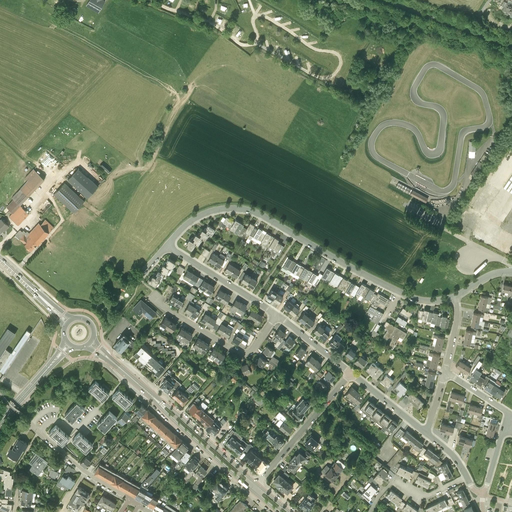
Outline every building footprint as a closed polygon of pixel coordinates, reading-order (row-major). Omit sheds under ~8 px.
[(90,0),(86,7),(99,14),(106,2),(103,1),(102,0),(90,0)] [(511,0),(501,0),(501,1),(504,3),(502,6),(505,7),(505,8),(507,9),(508,8),(510,9),(510,10),(510,11),(511,11),(511,12),(511,11),(511,0)] [(482,163),(479,161),(471,174),(474,176),(482,163)] [(13,213),(20,205),(45,179),(33,169),(25,177),(28,180),(12,198),(13,199),(6,207),(13,213)] [(87,198),(97,187),(78,169),(67,180),(87,198)] [(398,182),(396,187),(408,193),(410,189),(398,182)] [(74,212),(84,201),(65,183),(54,194),(74,212)] [(413,190),(410,194),(425,202),(428,198),(413,190)] [(29,214),(20,205),(13,213),(9,216),(19,225),(29,214)] [(226,226),(234,231),(239,222),(235,219),(234,221),(226,217),(223,223),(227,225),(226,226)] [(0,233),(4,229),(5,231),(10,226),(2,218),(0,220),(0,233)] [(36,247),(39,243),(49,232),(54,227),(46,219),(41,224),(39,223),(26,236),(20,230),(17,233),(15,235),(20,239),(24,243),(31,250),(35,246),(36,247)] [(242,236),(245,232),(244,231),(246,229),(242,226),(244,224),(239,222),(234,231),(242,236)] [(251,240),(253,236),(257,229),(253,227),(254,225),(250,222),(246,229),(244,231),(245,232),(250,234),(248,238),(246,241),(249,243),(251,240)] [(208,229),(206,231),(209,233),(211,235),(212,232),(215,228),(209,224),(206,228),(208,229)] [(257,229),(253,236),(261,241),(265,234),(261,232),(262,230),(258,227),(257,229)] [(209,233),(206,231),(202,229),(200,233),(201,234),(200,236),(202,238),(205,239),(209,233)] [(268,248),(269,246),(273,239),(269,237),(271,234),(266,232),(265,234),(261,241),(265,243),(263,245),(268,248)] [(195,238),(193,241),(196,243),(198,244),(202,238),(200,236),(196,234),(193,237),(195,238)] [(279,239),(275,237),(273,239),(268,248),(279,255),(284,247),(281,245),(282,244),(277,241),(279,239)] [(196,243),(193,241),(189,238),(187,242),(188,243),(186,246),(192,249),(196,243)] [(218,256),(214,263),(220,267),(225,258),(228,259),(231,254),(229,252),(226,257),(220,253),(218,256)] [(208,260),(214,263),(218,256),(213,253),(208,260)] [(283,266),(287,269),(291,271),(295,264),(291,262),(292,260),(288,257),(283,266)] [(168,263),(166,265),(170,268),(171,269),(173,266),(175,262),(169,258),(166,262),(168,263)] [(297,279),(299,276),(303,269),(299,267),(301,264),(296,262),(295,264),(291,271),(289,274),(297,279)] [(225,270),(231,273),(235,267),(229,263),(225,270)] [(162,268),(161,271),(165,274),(165,273),(166,274),(170,268),(166,265),(163,264),(161,268),(162,268)] [(231,273),(236,277),(241,270),(235,267),(231,273)] [(299,276),(307,281),(311,274),(307,271),(309,269),(304,267),(303,269),(299,276)] [(321,277),(325,279),(324,282),(328,285),(329,281),(333,274),(330,272),(331,270),(327,267),(321,277)] [(156,277),(160,279),(161,280),(165,274),(161,271),(158,269),(156,273),(157,274),(156,277)] [(183,277),(189,280),(193,273),(188,270),(183,277)] [(311,274),(307,281),(316,285),(320,279),(316,276),(317,274),(313,272),(311,274)] [(329,281),(337,286),(342,279),(338,277),(339,275),(335,272),(333,274),(329,281)] [(193,273),(189,280),(194,284),(198,276),(193,273)] [(245,273),(241,280),(247,284),(251,277),(245,273)] [(160,279),(156,277),(153,275),(151,279),(150,278),(148,281),(156,286),(158,281),(160,279)] [(251,277),(247,284),(252,287),(257,280),(251,277)] [(343,277),(342,279),(337,286),(346,291),(350,284),(346,282),(347,279),(343,277)] [(209,283),(204,280),(199,287),(205,290),(209,283)] [(354,296),(356,292),(358,289),(354,286),(355,284),(351,282),(350,284),(346,291),(354,296)] [(205,290),(203,292),(209,295),(214,286),(209,283),(205,290)] [(363,296),(364,297),(368,290),(364,288),(366,285),(361,283),(358,289),(356,292),(363,296)] [(503,284),(501,294),(504,295),(505,291),(509,292),(510,285),(503,284)] [(364,297),(372,302),(376,295),(373,292),(374,290),(370,288),(368,290),(364,297)] [(277,292),(271,289),(267,296),(273,299),(277,292)] [(215,297),(221,300),(225,293),(220,290),(215,297)] [(277,292),(273,299),(279,303),(283,296),(277,292)] [(169,300),(174,304),(179,297),(173,293),(169,300)] [(226,303),(230,296),(225,293),(221,300),(226,303)] [(372,302),(370,306),(376,309),(380,302),(383,304),(387,306),(391,300),(378,293),(376,295),(372,302)] [(479,302),(487,303),(490,304),(491,297),(481,295),(479,302)] [(174,304),(180,307),(184,300),(179,297),(174,304)] [(231,307),(237,310),(241,303),(236,299),(231,307)] [(150,318),(152,316),(155,312),(141,300),(133,308),(137,312),(140,315),(143,312),(150,318)] [(289,300),(284,306),(289,311),(294,304),(289,300)] [(487,303),(479,302),(478,308),(488,310),(489,308),(490,304),(487,303)] [(185,310),(190,314),(195,306),(189,303),(185,310)] [(241,303),(237,310),(242,313),(246,306),(241,303)] [(294,304),(289,311),(294,315),(299,309),(294,304)] [(400,311),(402,312),(409,316),(412,312),(410,311),(412,307),(407,304),(404,308),(403,307),(400,311)] [(200,310),(195,306),(190,314),(196,317),(200,310)] [(374,315),(371,320),(373,321),(377,324),(383,313),(379,311),(376,309),(370,306),(367,311),(374,315)] [(251,323),(253,320),(257,313),(252,309),(246,318),(247,319),(246,320),(251,323)] [(423,311),(419,310),(417,318),(426,321),(428,312),(429,310),(424,309),(423,311)] [(426,321),(435,323),(437,316),(438,312),(433,311),(433,313),(428,312),(426,321)] [(304,312),(299,319),(304,323),(309,317),(304,312)] [(398,315),(395,319),(404,325),(409,316),(402,312),(401,313),(402,314),(400,317),(398,315)] [(205,313),(201,320),(206,324),(211,316),(205,313)] [(262,316),(257,313),(253,320),(258,323),(262,316)] [(442,317),(437,316),(435,323),(435,324),(447,327),(449,319),(446,318),(447,316),(442,315),(442,317)] [(211,316),(206,324),(212,327),(216,320),(211,316)] [(161,324),(166,328),(171,321),(165,317),(161,324)] [(309,317),(304,323),(309,327),(314,321),(309,317)] [(471,326),(481,328),(481,325),(478,324),(479,320),(472,319),(471,326)] [(176,324),(171,321),(166,328),(172,332),(176,324)] [(396,327),(386,321),(383,327),(388,330),(383,337),(389,340),(396,327)] [(222,333),(227,326),(221,323),(217,330),(222,333)] [(319,324),(314,331),(319,335),(324,329),(319,324)] [(227,326),(222,333),(228,337),(232,330),(227,326)] [(396,327),(389,340),(390,341),(387,346),(392,349),(396,343),(394,343),(398,336),(403,339),(407,333),(396,327)] [(177,335),(182,339),(187,331),(181,328),(177,335)] [(279,328),(274,335),(279,339),(284,333),(279,328)] [(324,329),(319,335),(324,339),(329,333),(324,329)] [(0,373),(12,355),(24,338),(26,335),(27,333),(24,330),(8,353),(2,349),(12,335),(4,330),(0,335),(0,373)] [(466,330),(464,337),(475,339),(476,332),(466,330)] [(187,331),(182,339),(180,341),(185,345),(187,342),(188,342),(192,335),(187,331)] [(237,333),(233,340),(238,343),(243,336),(237,333)] [(329,343),(334,347),(339,341),(341,337),(336,333),(334,336),(329,343)] [(114,345),(121,351),(124,347),(131,341),(127,337),(124,334),(114,345)] [(442,344),(444,337),(433,335),(433,337),(436,338),(435,342),(442,344)] [(243,336),(238,343),(244,347),(248,340),(243,336)] [(294,340),(289,336),(284,343),(289,347),(294,340)] [(464,337),(463,343),(473,345),(475,339),(464,337)] [(203,341),(198,338),(193,346),(199,349),(203,341)] [(204,352),(209,345),(203,341),(199,349),(204,352)] [(344,345),(339,341),(334,347),(339,351),(344,345)] [(440,350),(442,344),(435,342),(434,346),(431,345),(430,348),(440,350)] [(133,354),(137,357),(145,348),(141,345),(133,354)] [(263,351),(270,356),(273,350),(267,346),(263,351)] [(306,351),(301,346),(295,353),(300,358),(306,351)] [(137,357),(140,360),(148,351),(145,348),(137,357)] [(209,355),(207,358),(212,361),(214,360),(213,360),(214,359),(219,351),(214,348),(209,355)] [(350,348),(345,354),(351,358),(356,352),(350,348)] [(148,351),(140,360),(144,363),(151,354),(148,351)] [(225,355),(219,351),(214,359),(213,360),(214,360),(215,359),(220,362),(225,355)] [(432,356),(431,360),(438,362),(439,355),(429,352),(428,355),(432,356)] [(147,367),(147,366),(155,357),(151,354),(144,363),(143,363),(147,367)] [(306,362),(311,366),(316,360),(311,355),(306,362)] [(360,355),(355,361),(361,366),(366,360),(360,355)] [(266,361),(260,356),(256,362),(263,366),(266,361)] [(270,359),(278,365),(281,361),(273,356),(272,357),(270,359)] [(147,366),(150,369),(158,360),(155,357),(147,366)] [(278,365),(270,359),(268,362),(275,366),(274,368),(276,369),(278,365)] [(428,359),(426,366),(436,368),(438,362),(431,360),(428,359)] [(150,369),(154,372),(162,364),(158,360),(150,369)] [(316,360),(311,366),(316,370),(321,364),(316,360)] [(459,360),(456,366),(461,369),(465,364),(459,360)] [(247,363),(241,365),(244,373),(250,370),(247,363)] [(371,363),(365,370),(372,375),(372,376),(376,379),(383,370),(379,367),(377,369),(371,363)] [(468,366),(465,364),(461,369),(467,373),(473,364),(471,363),(468,366)] [(162,364),(154,372),(154,373),(157,376),(165,367),(162,364)] [(474,368),(470,373),(472,374),(470,378),(475,381),(479,375),(480,374),(482,371),(477,368),(479,366),(477,364),(475,367),(477,368),(476,369),(474,368)] [(223,370),(217,376),(222,381),(228,374),(223,370)] [(324,375),(331,381),(335,376),(329,370),(324,375)] [(426,378),(433,380),(435,373),(425,370),(424,373),(427,374),(426,378)] [(163,380),(163,381),(162,382),(163,383),(161,385),(161,386),(161,387),(163,389),(164,388),(168,391),(172,386),(177,390),(177,389),(181,384),(167,371),(163,375),(166,378),(164,380),(163,380)] [(382,383),(388,387),(390,389),(392,387),(390,385),(394,380),(386,374),(384,377),(385,378),(382,383)] [(483,385),(485,382),(488,377),(486,375),(485,377),(480,374),(479,375),(475,381),(480,384),(481,383),(483,385)] [(484,387),(489,390),(495,381),(490,378),(488,377),(485,382),(487,384),(484,387)] [(426,388),(431,389),(433,380),(426,378),(425,382),(422,381),(421,384),(426,385),(426,388)] [(285,382),(288,383),(282,390),(286,393),(294,384),(288,379),(285,382)] [(96,381),(89,388),(102,401),(109,393),(103,388),(104,387),(102,385),(101,386),(96,381)] [(322,392),(327,386),(320,381),(315,386),(322,392)] [(489,390),(494,394),(498,388),(500,385),(495,382),(495,381),(489,390)] [(400,382),(393,390),(400,396),(407,388),(400,382)] [(191,394),(195,388),(191,384),(186,389),(191,394)] [(346,394),(344,397),(355,406),(352,409),(355,411),(360,405),(358,403),(363,396),(357,391),(352,387),(346,394)] [(127,394),(126,393),(125,393),(119,388),(112,396),(126,408),(133,400),(127,395),(127,394)] [(503,391),(498,388),(494,394),(500,397),(502,394),(504,395),(507,390),(505,388),(503,391)] [(177,390),(172,395),(173,395),(173,396),(174,397),(175,397),(177,399),(182,393),(177,389),(177,390)] [(252,395),(250,398),(260,406),(264,401),(265,400),(264,399),(263,400),(258,396),(259,395),(257,392),(256,391),(255,391),(252,395)] [(408,401),(418,409),(420,407),(421,407),(420,406),(423,403),(420,400),(420,399),(411,392),(408,396),(406,394),(401,400),(406,404),(408,401)] [(452,399),(456,400),(458,394),(451,392),(445,411),(452,413),(453,409),(449,408),(452,399)] [(182,393),(177,399),(180,402),(180,403),(181,404),(183,404),(188,398),(182,393)] [(458,394),(456,400),(460,401),(458,405),(461,406),(464,396),(458,394)] [(197,397),(188,408),(193,412),(202,401),(201,402),(199,400),(199,399),(197,397)] [(306,400),(303,398),(296,406),(304,412),(308,407),(310,404),(309,403),(309,402),(309,401),(309,400),(308,400),(307,400),(306,400)] [(26,407),(29,410),(30,411),(34,407),(38,404),(36,403),(32,399),(32,400),(26,407)] [(372,403),(368,399),(360,409),(368,415),(375,405),(372,403)] [(78,416),(80,415),(80,414),(79,414),(85,408),(77,401),(65,415),(72,422),(78,416)] [(202,401),(193,412),(195,414),(195,415),(196,416),(197,416),(198,417),(203,410),(201,408),(205,403),(202,401)] [(141,404),(135,411),(138,413),(133,419),(132,418),(132,419),(135,422),(147,409),(141,404)] [(299,419),(300,419),(301,419),(302,419),(302,418),(302,417),(302,416),(302,415),(304,412),(296,406),(294,404),(288,410),(291,413),(291,414),(297,419),(298,420),(299,419)] [(476,406),(469,404),(466,414),(469,415),(470,411),(474,412),(476,406)] [(382,411),(379,409),(375,405),(368,415),(375,421),(382,411),(383,411),(382,411)] [(477,417),(479,418),(479,421),(481,421),(483,415),(480,415),(482,408),(476,406),(474,412),(478,414),(477,417)] [(206,413),(203,410),(198,417),(198,418),(199,419),(201,419),(202,421),(208,414),(208,415),(212,410),(210,408),(206,413)] [(151,413),(150,411),(148,409),(140,418),(143,421),(151,413)] [(103,416),(102,418),(97,424),(105,431),(117,417),(109,411),(104,416),(103,416)] [(287,433),(292,428),(287,424),(290,420),(279,411),(275,417),(279,420),(276,424),(279,427),(287,433)] [(390,417),(387,415),(382,411),(375,421),(382,427),(390,417)] [(122,424),(129,416),(125,412),(115,423),(117,424),(119,422),(122,424)] [(208,414),(202,421),(208,425),(212,420),(213,420),(217,415),(215,412),(213,415),(214,416),(213,417),(212,416),(211,417),(208,415),(208,414)] [(155,416),(151,413),(143,421),(147,424),(155,416)] [(155,416),(147,424),(147,425),(147,424),(150,427),(158,419),(154,416),(155,416)] [(397,423),(394,421),(390,417),(382,427),(390,433),(398,423),(397,423)] [(216,423),(213,420),(212,420),(208,425),(206,427),(210,431),(211,430),(215,433),(226,421),(223,418),(218,424),(216,422),(216,423)] [(488,426),(495,428),(496,423),(497,420),(491,418),(488,426)] [(161,422),(158,419),(150,427),(154,430),(161,422)] [(165,425),(161,422),(154,430),(157,433),(165,425)] [(439,429),(445,431),(447,425),(441,423),(439,429)] [(54,438),(56,439),(62,444),(69,437),(56,424),(49,432),(55,437),(54,438)] [(168,428),(165,425),(157,433),(161,436),(168,428)] [(447,425),(445,431),(452,433),(454,427),(447,425)] [(488,426),(486,434),(492,436),(495,428),(488,426)] [(171,431),(168,428),(161,436),(164,440),(171,431)] [(402,436),(407,440),(412,435),(406,430),(405,432),(400,428),(395,434),(400,438),(402,436)] [(267,430),(262,436),(272,445),(274,443),(278,446),(280,444),(282,444),(283,443),(282,442),(283,441),(276,435),(274,437),(269,433),(270,432),(267,430)] [(171,431),(164,440),(168,442),(175,434),(171,431)] [(78,445),(79,447),(80,446),(86,452),(93,444),(79,432),(72,439),(78,445)] [(175,434),(168,442),(167,443),(171,446),(179,437),(175,434)] [(309,438),(305,443),(312,449),(318,442),(313,438),(314,437),(311,434),(309,437),(309,438)] [(102,438),(99,441),(104,446),(107,443),(105,441),(106,440),(105,438),(107,437),(105,435),(102,438)] [(233,448),(239,441),(232,435),(226,442),(227,442),(227,443),(229,445),(230,445),(233,448)] [(407,440),(413,444),(417,439),(412,435),(407,440)] [(457,442),(464,444),(466,437),(459,435),(457,442)] [(179,437),(171,446),(174,449),(182,441),(179,437)] [(475,440),(466,437),(464,444),(470,446),(473,447),(475,440)] [(9,455),(17,460),(27,443),(18,438),(12,450),(10,449),(8,454),(9,454),(9,455)] [(239,441),(233,448),(236,450),(236,452),(238,453),(239,453),(240,453),(245,447),(249,450),(250,449),(253,446),(250,444),(248,444),(241,438),(239,441)] [(417,450),(420,452),(424,447),(421,445),(423,444),(417,439),(413,444),(418,449),(417,450)] [(186,449),(188,446),(182,441),(174,449),(171,453),(169,455),(177,461),(178,460),(186,449)] [(422,454),(421,455),(427,460),(429,457),(433,452),(428,447),(426,449),(424,447),(420,452),(422,454)] [(395,454),(400,458),(401,456),(403,454),(405,452),(400,448),(395,454)] [(186,449),(178,460),(177,461),(176,462),(180,465),(182,462),(184,464),(189,457),(188,456),(191,453),(186,449)] [(250,449),(249,450),(244,457),(250,462),(257,453),(254,451),(254,452),(250,449)] [(292,458),(299,465),(306,457),(307,459),(311,454),(306,450),(303,455),(301,453),(300,454),(298,453),(296,456),(295,455),(292,458)] [(433,463),(435,465),(441,460),(438,458),(439,456),(433,452),(429,457),(427,460),(433,464),(433,463)] [(33,465),(30,469),(38,475),(46,463),(43,461),(44,459),(36,453),(31,460),(32,461),(31,463),(33,465)] [(257,453),(250,462),(255,466),(262,458),(259,456),(259,455),(257,453)] [(86,456),(80,462),(85,467),(91,461),(86,456)] [(189,472),(184,477),(182,480),(186,483),(194,472),(192,469),(200,461),(194,456),(184,467),(189,472)] [(268,464),(262,458),(255,466),(255,467),(259,470),(259,471),(260,472),(261,472),(268,464)] [(299,465),(292,458),(289,461),(291,462),(289,465),(290,466),(289,467),(294,471),(299,465)] [(441,472),(443,472),(443,471),(449,468),(446,462),(444,463),(441,460),(435,465),(437,466),(438,466),(441,472)] [(327,465),(322,471),(332,480),(332,479),(334,480),(335,478),(334,477),(341,469),(347,474),(350,470),(345,465),(343,467),(336,461),(331,466),(330,468),(327,465)] [(389,469),(395,474),(396,471),(402,474),(405,468),(399,465),(399,467),(394,464),(394,465),(392,467),(387,463),(385,466),(389,469)] [(104,466),(100,464),(99,466),(94,473),(98,476),(104,466)] [(387,472),(389,469),(385,466),(383,464),(381,466),(382,467),(380,470),(386,475),(388,472),(387,472)] [(108,468),(104,466),(98,476),(102,478),(108,468)] [(207,471),(201,466),(199,468),(200,469),(197,472),(202,476),(207,471)] [(147,491),(147,490),(148,488),(146,487),(160,470),(156,467),(155,469),(153,471),(142,484),(140,487),(135,497),(141,500),(146,492),(147,491)] [(11,496),(12,488),(13,478),(11,478),(12,475),(9,475),(10,471),(4,469),(1,468),(1,473),(0,472),(0,475),(0,477),(6,478),(5,487),(6,488),(5,496),(11,496)] [(102,478),(106,480),(112,471),(108,468),(102,478)] [(412,471),(405,468),(402,474),(409,478),(410,475),(413,477),(415,471),(413,470),(412,471)] [(452,475),(449,468),(443,471),(443,472),(446,478),(452,475)] [(116,473),(112,471),(106,480),(110,483),(116,473)] [(415,481),(421,484),(425,475),(419,472),(418,473),(415,471),(413,477),(416,478),(415,481)] [(384,478),(378,472),(373,478),(371,476),(369,478),(376,484),(378,482),(380,484),(383,480),(382,480),(384,478)] [(425,475),(421,484),(427,487),(432,478),(433,477),(436,483),(438,482),(436,476),(435,476),(434,474),(429,472),(427,476),(425,475)] [(110,483),(114,485),(120,475),(116,473),(110,483)] [(286,480),(279,474),(275,479),(276,480),(275,481),(277,483),(276,484),(279,487),(286,480)] [(124,478),(120,475),(114,485),(119,488),(119,487),(124,478)] [(67,479),(63,476),(60,481),(62,482),(63,481),(70,487),(74,481),(68,477),(67,479)] [(128,480),(124,478),(119,487),(122,489),(128,480)] [(371,484),(366,489),(372,494),(377,489),(374,486),(376,484),(369,478),(367,481),(371,484)] [(122,489),(126,492),(132,482),(128,480),(122,489)] [(220,482),(217,480),(212,486),(211,486),(212,486),(208,491),(210,493),(214,489),(216,492),(223,484),(222,484),(222,483),(221,482),(220,482)] [(286,480),(279,487),(283,490),(284,489),(286,491),(287,489),(288,490),(293,485),(286,480)] [(126,492),(130,494),(136,484),(132,482),(126,492)] [(136,484),(130,494),(135,497),(140,487),(136,484)] [(223,495),(228,489),(226,487),(225,486),(224,485),(223,485),(223,484),(216,492),(214,494),(217,497),(216,498),(218,500),(222,496),(223,495)] [(22,489),(22,496),(32,497),(35,498),(36,493),(32,493),(33,487),(26,486),(25,489),(22,489)] [(78,487),(74,494),(78,496),(77,497),(84,501),(85,500),(86,501),(90,494),(84,490),(85,490),(80,487),(78,487)] [(372,494),(366,489),(362,494),(358,491),(356,493),(363,499),(364,497),(369,500),(372,497),(371,496),(372,494)] [(392,499),(396,493),(390,489),(386,495),(392,499)] [(460,498),(466,495),(463,489),(457,492),(460,498)] [(141,500),(147,504),(152,495),(153,494),(147,491),(146,492),(141,500)] [(147,504),(153,507),(155,503),(156,502),(158,499),(160,495),(154,492),(153,494),(152,495),(147,504)] [(306,496),(305,497),(303,496),(299,500),(301,502),(299,504),(304,508),(303,509),(305,511),(307,510),(308,511),(312,505),(311,505),(314,501),(310,498),(312,496),(308,493),(306,495),(306,496)] [(396,505),(399,507),(403,502),(400,500),(402,498),(396,493),(392,499),(397,503),(396,505)] [(78,496),(74,494),(66,508),(73,511),(77,511),(83,503),(84,504),(85,503),(84,502),(84,501),(77,497),(78,496)] [(97,504),(101,507),(106,497),(102,495),(97,504)] [(460,498),(460,499),(463,505),(461,506),(462,509),(468,506),(467,503),(469,502),(466,495),(460,498)] [(25,506),(30,507),(34,507),(34,504),(31,504),(32,497),(22,496),(21,503),(24,503),(24,506),(25,506)] [(111,500),(106,497),(101,507),(106,509),(106,508),(111,500)] [(7,504),(8,499),(0,498),(0,511),(9,511),(10,508),(11,508),(12,504),(7,504)] [(438,501),(441,508),(448,505),(448,506),(451,505),(448,499),(445,500),(444,498),(438,501)] [(111,500),(106,508),(112,511),(116,504),(114,503),(114,502),(111,500)] [(247,506),(241,501),(237,505),(236,504),(229,511),(236,511),(237,510),(239,511),(243,511),(245,509),(247,506)] [(441,508),(438,501),(432,504),(435,511),(437,511),(442,510),(441,508)] [(399,511),(401,509),(404,511),(407,511),(412,506),(407,502),(405,504),(403,502),(399,507),(395,511),(399,511)] [(153,507),(161,511),(163,508),(155,503),(153,507)]
